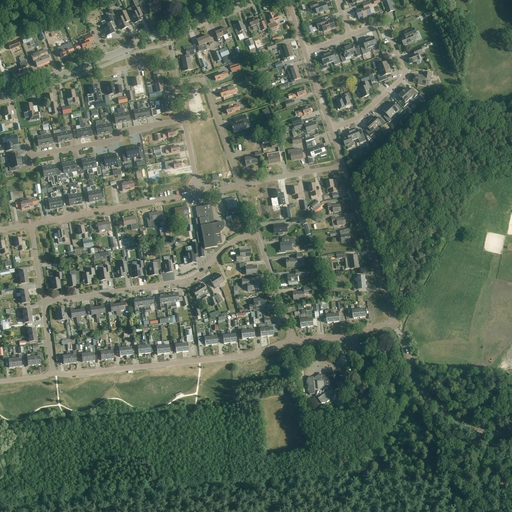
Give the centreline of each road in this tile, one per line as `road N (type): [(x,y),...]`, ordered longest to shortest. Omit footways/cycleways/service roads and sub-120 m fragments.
road 1 (residential): [(53,373),(243,356),(292,340)]
road 2 (residential): [(44,301),(183,281),(256,232)]
road 3 (residential): [(349,34),(383,25),(405,74),(358,118),(330,128)]
road 4 (tertiary): [(0,96),(165,32)]
road 5 (unclassified): [(511,434),(474,428),(439,408),(417,382),(392,322)]
road 6 (residential): [(30,226),(198,193)]
road 7 (unclassified): [(392,322),(342,165)]
road 8 (residential): [(29,155),(181,119)]
road 9 (residential): [(240,185),(204,82),(176,83)]
